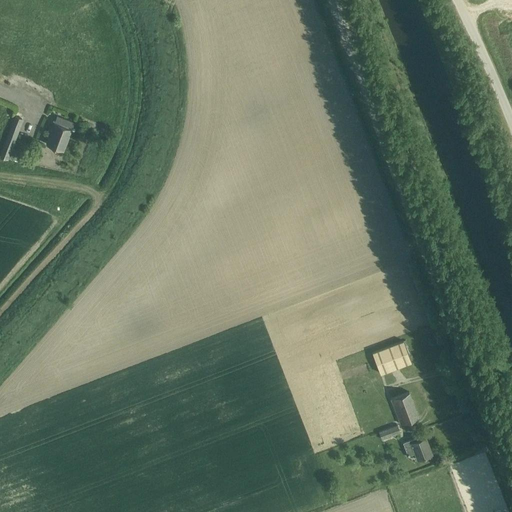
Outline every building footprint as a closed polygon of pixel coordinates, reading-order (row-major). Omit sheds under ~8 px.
[(0,157),(6,159),(22,119),(16,116),(0,157)] [(46,144),(63,150),(74,123),(57,116),(55,122),(46,144)] [(372,352),(380,373),(411,361),(403,340),(372,352)] [(366,359),(342,369),(345,376),(368,367),(366,359)] [(391,399),(400,423),(419,416),(409,392),(391,399)] [(379,431),(381,439),(400,432),(397,425),(385,429),(382,420),(364,426),(367,436),(379,431)] [(415,453),(417,459),(432,453),(426,437),(417,440),(416,437),(402,442),(407,455),(415,453)]
